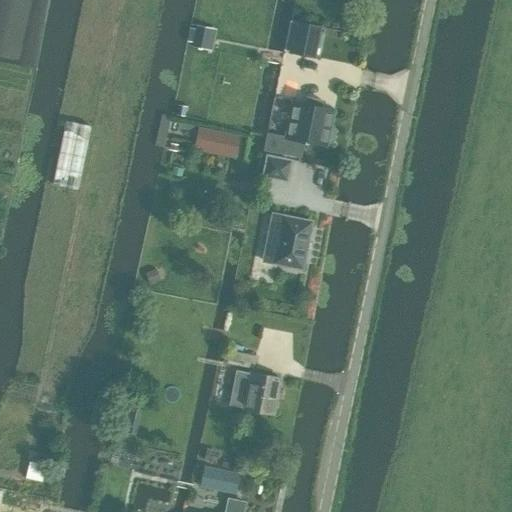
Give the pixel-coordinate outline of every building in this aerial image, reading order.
[(295,22),(289,52),(314,57),(320,27),(295,22)] [(193,43),(192,46),(206,49),(211,29),(196,26),(196,29),(193,43)] [(292,102),(284,138),(303,142),(303,143),(307,144),(307,143),(326,146),(327,143),(332,144),(335,129),(330,128),(333,110),(292,102)] [(78,190),(90,127),(64,121),(52,184),(78,190)] [(183,123),(181,132),(193,134),(194,125),(183,123)] [(198,129),(195,142),(222,148),(225,135),(198,129)] [(169,143),(168,150),(176,151),(176,150),(184,152),(186,147),(169,143)] [(290,161),(267,156),(263,176),(286,181),(290,161)] [(311,222),(272,214),(263,261),(302,269),(311,222)] [(228,350),(225,363),(252,369),(255,356),(228,350)] [(236,371),(229,405),(272,414),(279,378),(250,372),(250,374),(236,371)] [(119,431),(131,433),(135,410),(123,407),(119,431)] [(205,449),(202,460),(216,464),(219,453),(205,449)] [(45,464),(29,461),(25,478),(41,481),(45,464)] [(203,468),(199,487),(240,496),(244,476),(203,468)]
